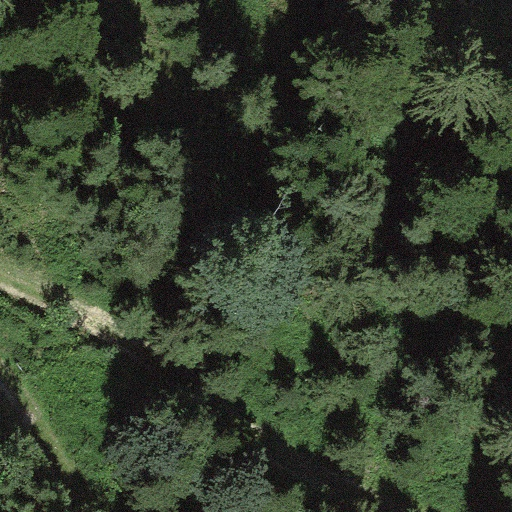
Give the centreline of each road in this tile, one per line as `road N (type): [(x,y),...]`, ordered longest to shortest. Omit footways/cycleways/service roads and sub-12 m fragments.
road 1 (track): [(0,278),(136,349),(284,458),(388,511)]
road 2 (track): [(0,373),(51,447),(81,511)]
